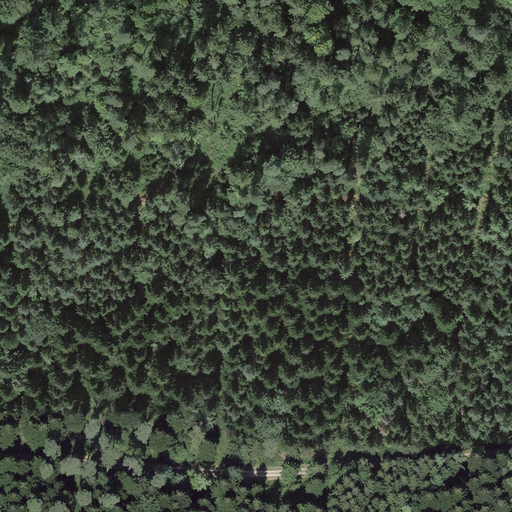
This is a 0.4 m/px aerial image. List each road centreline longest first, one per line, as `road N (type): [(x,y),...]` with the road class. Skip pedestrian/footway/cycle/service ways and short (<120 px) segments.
road 1 (track): [(223,473),(207,145),(186,95),(54,92),(0,115)]
road 2 (track): [(0,458),(280,476),(511,450)]
